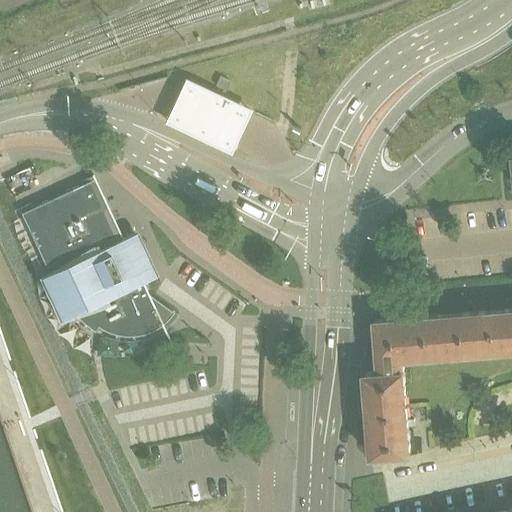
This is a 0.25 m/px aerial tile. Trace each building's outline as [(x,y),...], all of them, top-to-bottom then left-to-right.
[(226,89),(216,84),(212,93),(216,96),(222,98),(226,89)] [(251,116),(184,88),(166,124),(234,153),(251,116)] [(95,178),(22,212),(58,289),(60,292),(62,296),(64,300),(67,303),(69,306),(72,309),(75,313),(78,316),(81,318),(84,321),(96,330),(99,325),(103,328),(108,331),(114,333),(119,334),(125,335),(131,335),(137,335),(142,334),(148,332),(153,330),(158,328),(161,326),(166,322),(168,320),(170,318),(172,316),(174,313),(176,311),(151,293),(150,294),(144,280),(155,275),(135,232),(124,237),(94,173),(92,173),(95,178)] [(477,236),(489,234),(486,219),(474,222),(477,236)] [(511,308),(470,311),(473,352),(511,349),(511,308)] [(470,311),(400,317),(403,357),(473,352),(470,311)] [(365,371),(367,392),(406,389),(403,357),(400,317),(375,319),(379,370),(365,371)] [(406,389),(367,392),(372,453),(411,450),(406,389)]
